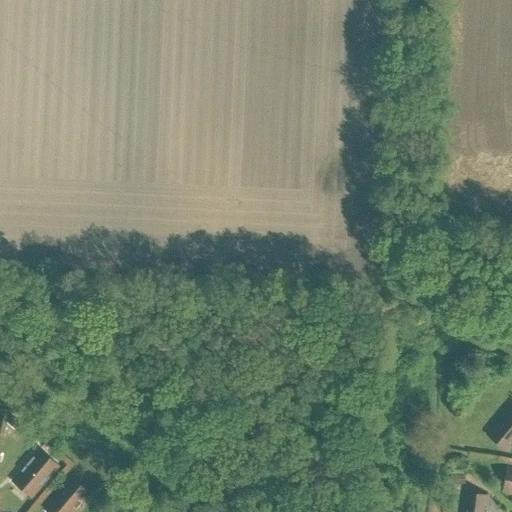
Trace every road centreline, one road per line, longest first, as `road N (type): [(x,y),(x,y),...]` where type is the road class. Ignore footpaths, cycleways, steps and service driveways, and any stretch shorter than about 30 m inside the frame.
road 1 (track): [(403,322),(0,293)]
road 2 (track): [(410,230),(389,511)]
road 3 (track): [(410,230),(420,0)]
